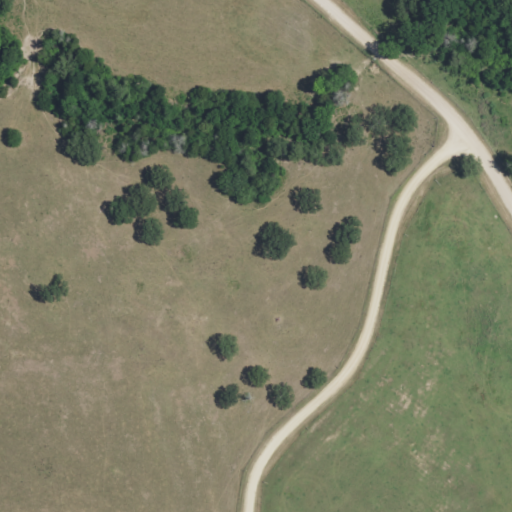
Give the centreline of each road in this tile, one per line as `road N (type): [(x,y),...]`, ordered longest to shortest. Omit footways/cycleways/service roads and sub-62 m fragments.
road 1 (residential): [(249,511),(254,459),(266,435),(365,340),(392,204),(421,170),(471,138)]
road 2 (residential): [(511,209),(439,98),(328,0)]
